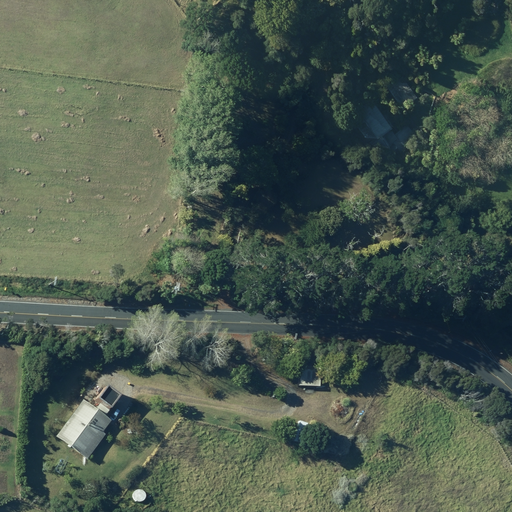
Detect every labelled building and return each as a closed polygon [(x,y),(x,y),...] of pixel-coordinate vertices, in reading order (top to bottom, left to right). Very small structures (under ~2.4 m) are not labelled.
[(420,98),(400,77),(380,96),(399,117),(420,98)] [(395,125),(368,87),(339,107),(374,157),(393,144),(399,153),(418,139),(404,119),(395,125)] [(322,388),(321,367),(297,367),(297,388),(322,388)] [(122,397),(109,385),(94,401),(107,413),(122,397)] [(111,421),(83,400),(55,437),(87,461),(107,435),(103,432),(111,421)]
